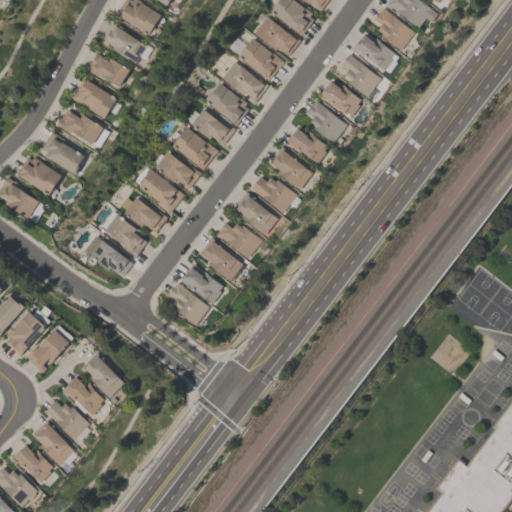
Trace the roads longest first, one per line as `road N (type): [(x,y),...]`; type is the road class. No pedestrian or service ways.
road 1 (primary): [(511,10),(127,511)]
road 2 (primary): [(249,392),(511,49)]
road 3 (residential): [(359,0),(124,312)]
road 4 (residential): [(94,0),(41,98),(0,150)]
road 5 (residential): [(0,229),(135,319)]
road 6 (primary): [(159,511),(249,392)]
road 7 (residential): [(249,392),(153,320),(135,319)]
road 8 (residential): [(135,319),(238,407)]
